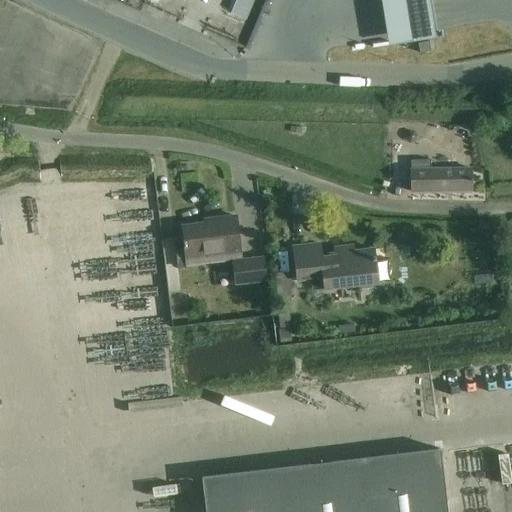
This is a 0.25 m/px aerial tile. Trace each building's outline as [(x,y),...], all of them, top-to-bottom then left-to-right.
[(429,0),(380,0),(387,39),(435,31),(429,0)] [(430,42),(419,43),(420,53),(431,51),(430,42)] [(431,170),(431,160),(412,160),(412,191),(472,190),(471,169),(431,170)] [(148,216),(21,230),(30,312),(157,298),(148,216)] [(215,223),(183,227),(185,243),(184,243),(184,248),(186,248),(187,258),(188,266),(223,262),(223,254),(239,252),(240,252),(236,216),(214,219),(215,223)] [(339,275),(340,287),(378,283),(374,249),(354,251),(353,246),(341,247),(341,253),(322,255),(320,243),(293,247),(298,280),(339,275)] [(264,257),(233,261),(236,285),(266,281),(264,257)] [(206,511),(448,511),(441,449),(202,477),(206,511)]
